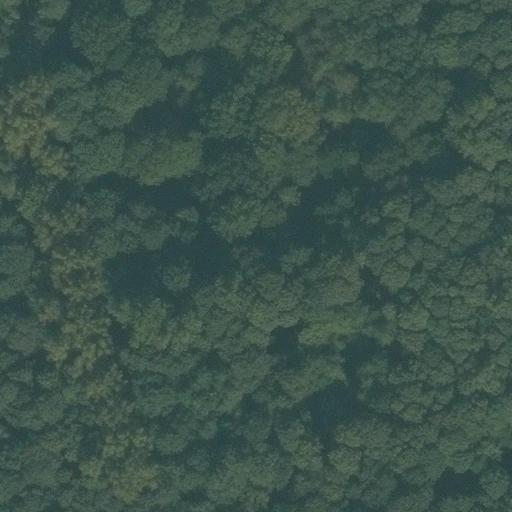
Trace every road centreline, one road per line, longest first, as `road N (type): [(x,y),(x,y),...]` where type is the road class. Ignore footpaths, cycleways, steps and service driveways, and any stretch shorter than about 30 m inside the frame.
road 1 (unclassified): [(157,511),(16,0)]
road 2 (track): [(72,205),(511,83)]
